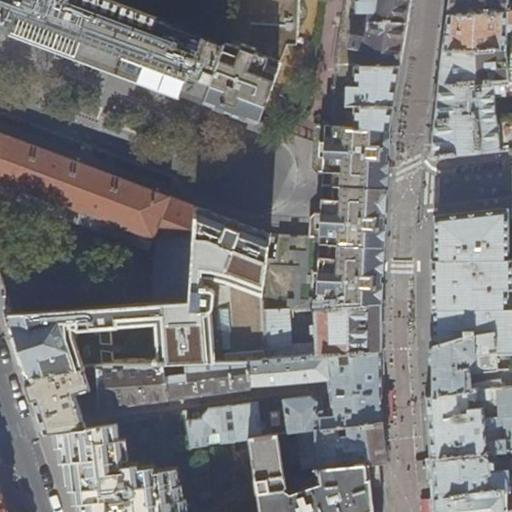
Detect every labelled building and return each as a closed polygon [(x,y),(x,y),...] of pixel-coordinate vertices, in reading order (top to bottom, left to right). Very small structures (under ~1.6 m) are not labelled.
[(0,0),(0,26),(28,37),(92,60),(153,83),(219,107),(235,64),(234,26),(236,0),(225,0),(225,42),(113,0),(0,0)] [(236,0),(234,26),(235,64),(276,64),(275,76),(287,43),(297,43),(298,0),(236,0)] [(333,88),(332,105),(335,105),(337,121),(345,120),(345,129),(354,127),(355,124),(390,127),(394,101),(402,50),(410,2),(410,0),(346,0),(337,65),(337,88),(333,88)] [(511,0),(449,0),(448,15),(511,11),(511,0)] [(446,28),(443,50),(511,45),(511,11),(448,15),(446,28)] [(431,158),(470,154),(498,151),(511,149),(511,45),(443,50),(442,50),(436,98),(430,156),(431,158)] [(235,64),(219,107),(233,113),(258,122),(275,76),(276,64),(235,64)] [(310,249),(324,254),(349,286),(353,306),(380,304),(382,272),(385,217),(386,196),(388,163),(390,127),(355,124),(354,127),(345,129),(345,120),(337,121),(335,105),(332,105),(332,128),(315,127),(315,143),(314,169),(319,176),(324,176),(324,198),(323,214),(317,213),(311,219),(311,239),(310,249)] [(0,181),(155,238),(150,303),(190,300),(197,207),(160,193),(143,186),(79,162),(77,162),(29,144),(0,132),(0,181)] [(15,347),(26,378),(81,368),(72,337),(72,329),(80,329),(92,366),(97,366),(105,364),(145,364),(142,324),(153,323),(156,359),(150,360),(150,363),(197,362),(211,361),(210,308),(212,306),(213,289),(210,286),(207,286),(207,284),(202,284),(203,273),(211,273),(219,275),(223,361),(247,359),(267,358),(265,310),(265,292),(269,234),(246,225),(238,222),(197,207),(190,300),(150,303),(100,307),(12,315),(5,316),(15,347)] [(431,288),(432,345),(461,336),(502,331),(511,329),(511,305),(511,306),(510,259),(506,259),(506,224),(506,209),(471,213),(434,218),(433,218),(433,219),(433,261),(431,261),(431,288)] [(305,298),(265,292),(265,310),(289,309),(304,309),(312,309),(314,308),(353,306),(349,286),(324,254),(310,249),(307,248),(305,298)] [(8,304),(12,315),(100,307),(100,294),(8,304)] [(380,326),(380,304),(353,306),(314,308),(315,332),(291,333),(289,309),(265,310),(267,358),(327,353),(380,349),(380,326)] [(511,329),(502,331),(503,352),(511,351),(511,369),(511,329)] [(461,336),(432,345),(432,361),(432,377),(470,374),(484,372),(497,371),(496,352),(503,352),(502,331),(461,336)] [(282,399),(287,432),(297,431),(382,420),(381,386),(381,385),(380,349),(327,353),(328,375),(327,374),(327,377),(328,389),(331,413),(325,413),(324,403),(317,404),(317,400),(311,396),(282,399)] [(328,375),(327,353),(267,358),(247,359),(250,383),(327,377),(327,374),(328,375)] [(250,383),(247,359),(223,361),(211,361),(197,362),(150,363),(145,364),(105,364),(97,366),(98,406),(250,387),(250,383)] [(89,408),(98,406),(97,366),(92,366),(81,368),(26,378),(32,399),(39,418),(80,409),(74,393),(83,390),(89,408)] [(470,374),(432,377),(433,383),(433,389),(470,384),(470,380),(470,374)] [(470,384),(433,389),(433,397),(465,391),(465,390),(489,388),(498,388),(501,388),(501,380),(487,382),(470,384)] [(433,397),(426,398),(428,422),(430,458),(493,453),(511,452),(511,386),(501,388),(498,388),(500,417),(482,418),(482,409),(485,409),(485,399),(490,399),(489,388),(465,390),(465,391),(433,397)] [(213,442),(233,439),(241,438),(250,437),(262,436),(257,402),(209,408),(203,415),(203,419),(187,421),(191,445),(207,443),(206,434),(219,432),(219,435),(213,436),(213,442)] [(350,453),(350,464),(368,462),(386,460),(384,439),(382,420),(297,431),(302,470),(316,469),(341,465),(340,453),(350,453)] [(77,511),(182,511),(180,502),(177,502),(176,489),(172,489),(170,472),(153,473),(151,469),(136,470),(136,466),(122,468),(114,423),(65,429),(50,432),(61,466),(77,511)] [(367,511),(373,510),(371,493),(371,488),(368,462),(350,464),(341,465),(316,469),(316,473),(318,473),(319,482),(292,491),(286,487),(280,433),(262,436),(250,437),(259,511),(367,511)] [(241,438),(233,439),(236,458),(243,457),(241,438)] [(493,453),(430,458),(432,478),(434,498),(508,487),(508,470),(490,471),(490,469),(494,469),(493,453)] [(511,511),(511,486),(508,487),(434,498),(435,511),(511,511)]
